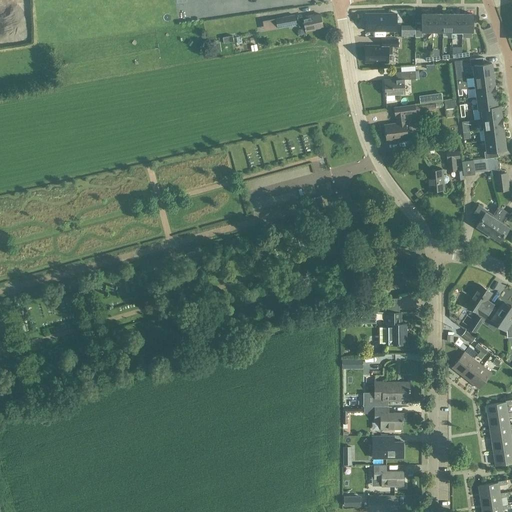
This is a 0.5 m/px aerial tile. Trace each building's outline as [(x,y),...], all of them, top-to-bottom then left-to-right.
[(282,17),(275,18),(277,28),(284,26),(296,24),(294,14),(282,17)] [(365,30),(365,31),(397,31),(397,30),(396,30),(396,16),(397,16),(397,14),(365,14),(365,16),(366,16),(366,30),(365,30)] [(415,26),(415,37),(422,37),(422,32),(432,32),(432,14),(422,14),(422,26),(415,26)] [(432,14),(432,32),(442,32),(442,14),(432,14)] [(442,14),(442,32),(452,32),(452,14),(442,14)] [(452,32),(452,34),(462,34),(462,32),(462,14),(452,14),(452,32)] [(462,14),(462,32),(462,34),(462,39),(472,39),(472,32),(473,32),(473,14),(462,14)] [(303,17),(297,18),(299,27),(305,26),(306,32),(315,30),(315,29),(322,28),(320,15),(312,16),(303,17)] [(261,39),(259,42),(260,45),(263,46),(266,45),(268,42),(267,39),(264,38),(261,39)] [(365,46),(365,63),(388,63),(388,55),(393,55),(393,47),(398,47),(398,39),(382,39),(382,46),(365,46)] [(483,58),(469,60),(470,67),(473,66),(474,77),(493,75),(492,64),(484,65),(483,58)] [(416,75),(424,73),(423,66),(415,67),(416,75)] [(493,75),(474,77),(475,86),(476,88),(494,85),(493,75)] [(394,95),(404,94),(403,80),(403,79),(396,80),(384,81),(385,96),(386,96),(394,95)] [(494,85),(476,88),(477,98),(496,96),(494,85)] [(496,96),(477,98),(478,106),(478,109),(500,106),(497,106),(496,96)] [(455,100),(444,102),(447,118),(457,117),(455,100)] [(415,105),(394,108),(395,115),(396,115),(397,124),(385,126),(387,140),(408,138),(405,114),(416,112),(415,105)] [(500,106),(478,109),(478,110),(480,120),(483,119),(501,117),(500,106)] [(501,117),(483,119),(484,130),(503,128),(501,117)] [(484,130),(486,141),(504,139),(503,128),(484,130)] [(484,152),(485,159),(499,157),(498,151),(506,150),(504,139),(486,141),(487,152),(484,152)] [(447,152),(449,171),(461,170),(460,159),(459,151),(447,152)] [(491,159),(473,161),(475,173),(491,171),(491,175),(494,175),(499,174),(498,161),(491,159)] [(475,173),(473,161),(462,162),(464,176),(475,175),(475,173)] [(429,191),(444,190),(442,170),(427,171),(429,191)] [(510,190),(508,173),(494,175),(496,192),(510,190)] [(476,226),(488,234),(503,210),(498,207),(492,217),(485,213),(487,211),(479,205),(472,216),(480,221),(476,226)] [(508,214),(503,210),(488,234),(500,242),(508,228),(502,224),(508,214)] [(372,236),(369,226),(352,231),(355,241),(372,236)] [(473,295),(466,305),(478,313),(468,328),(475,333),(491,308),(486,305),(486,303),(492,293),(479,285),(478,288),(475,288),(472,293),(473,295)] [(406,324),(401,324),(400,294),(379,301),(379,313),(384,313),(384,328),(382,328),(382,345),(399,345),(399,344),(406,344),(406,324)] [(503,302),(491,321),(498,325),(497,326),(505,331),(506,331),(507,331),(507,338),(511,337),(511,306),(510,307),(503,302)] [(360,321),(373,321),(373,311),(360,312),(360,321)] [(461,336),(471,344),(475,338),(465,330),(461,336)] [(371,350),(371,368),(388,368),(388,350),(371,350)] [(452,368),(461,375),(473,359),(464,352),(452,368)] [(343,359),(343,369),(363,369),(363,359),(343,359)] [(482,366),(473,359),(461,375),(470,382),(482,366)] [(492,373),(482,366),(470,382),(479,389),(492,373)] [(375,399),(375,407),(388,407),(388,401),(401,401),(401,399),(409,399),(409,383),(383,383),(383,382),(375,382),(375,399)] [(486,405),(488,417),(508,414),(507,413),(506,405),(511,404),(511,399),(505,401),(505,402),(486,405)] [(403,429),(403,420),(406,420),(406,413),(402,413),(388,413),(388,407),(375,407),(375,422),(381,422),(381,429),(403,429)] [(343,428),(348,428),(348,413),(354,413),(354,415),(362,415),(362,409),(343,409),(343,428)] [(490,429),(509,426),(509,425),(508,417),(511,416),(511,412),(507,413),(508,414),(488,417),(490,429)] [(490,429),(491,442),(511,439),(511,437),(510,429),(511,429),(511,424),(509,425),(509,426),(490,429)] [(403,442),(394,442),(394,436),(372,436),(372,451),(382,451),(382,458),(403,458),(403,442)] [(493,454),(511,450),(511,443),(511,441),(511,437),(511,439),(491,442),(493,454)] [(511,450),(493,454),(495,466),(511,463),(511,450)] [(351,457),(343,457),(343,465),(351,465),(351,457)] [(382,487),(403,486),(403,471),(386,472),(386,466),(374,466),(374,480),(382,480),(382,487)] [(472,481),(481,480),(480,468),(470,469),(472,481)] [(478,486),(480,498),(500,495),(500,494),(498,486),(507,485),(506,481),(497,482),(498,483),(478,486)] [(500,494),(500,495),(480,498),(482,510),(502,507),(502,506),(500,498),(509,497),(508,492),(500,494)] [(372,506),(382,506),(383,493),(373,493),(372,506)] [(360,506),(360,497),(345,497),(345,506),(360,506)]
